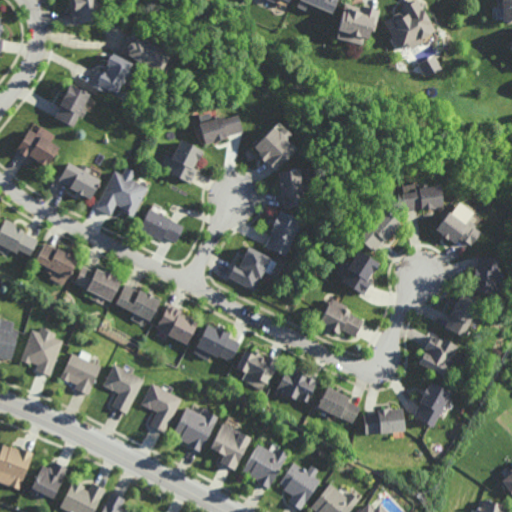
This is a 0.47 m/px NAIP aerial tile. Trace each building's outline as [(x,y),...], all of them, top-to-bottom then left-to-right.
[(72,24),(69,11),(69,9),(69,6),(67,0),(92,0),(95,19),(77,23),(72,24)] [(337,0),(332,13),(308,3),(305,10),(296,6),(298,0),(337,0)] [(417,0),(429,20),(430,20),(432,24),(434,23),(441,35),(425,44),(423,42),(410,49),(406,42),(398,47),(383,21),(402,10),(401,8),(415,0),(417,0)] [(511,0),(511,22),(506,22),(506,21),(502,21),(502,7),(497,7),(496,0),(511,0)] [(361,8),(362,4),(380,10),(373,31),(369,30),(366,38),(363,37),(360,45),(337,38),(338,32),(337,32),(341,21),(338,21),(341,11),(342,11),(345,3),(361,8)] [(159,72),(156,70),(138,62),(138,63),(130,59),(131,58),(125,55),(126,54),(120,51),(123,45),(124,45),(128,36),(129,37),(130,35),(131,32),(146,39),(171,52),(165,64),(170,67),(167,72),(166,75),(159,72)] [(129,65),(126,70),(127,71),(127,72),(134,76),(129,87),(128,86),(126,85),(121,83),(120,85),(119,84),(114,94),(104,89),(102,93),(98,91),(88,85),(95,71),(96,70),(103,73),(105,68),(106,67),(103,65),(103,64),(104,63),(102,63),(106,56),(107,57),(109,54),(129,65)] [(81,118),(76,116),(70,128),(53,119),(53,118),(54,115),(59,107),(57,106),(58,104),(62,96),(64,92),(67,85),(85,95),(86,95),(80,107),(85,110),(84,113),(81,118)] [(209,117),(216,115),(217,118),(218,118),(222,117),(223,119),(236,116),(240,130),(240,132),(228,136),(224,137),(224,139),(219,140),(212,142),(211,141),(203,143),(198,124),(200,123),(198,116),(208,113),(209,117)] [(287,134),(289,135),(284,141),(294,151),(273,172),(272,171),(263,162),(262,163),(260,161),(258,159),(256,157),(257,157),(256,155),(258,153),(252,147),(271,128),(271,129),(276,133),(281,128),(287,134)] [(45,141),(56,148),(57,149),(44,169),(35,163),(36,162),(34,161),(31,159),(29,157),(26,160),(25,160),(16,154),(14,152),(28,129),(29,130),(45,141)] [(196,160),(196,161),(195,160),(192,165),(191,167),(191,168),(196,171),(192,180),(190,183),(166,171),(167,169),(160,165),(165,155),(171,157),(174,152),(179,141),(200,151),(196,160)] [(77,170),(80,164),(88,169),(89,169),(86,174),(97,180),(98,181),(88,201),(79,196),(74,193),(67,190),(68,187),(57,181),(58,178),(66,164),(77,170)] [(130,180),(145,187),(146,187),(131,216),(122,212),(123,210),(121,209),(118,208),(119,206),(115,204),(110,215),(110,216),(108,215),(98,210),(95,208),(113,171),(121,175),(124,167),(134,172),(133,173),(130,180)] [(308,181),(308,184),(306,184),(307,191),(307,192),(301,193),(303,205),(283,209),(282,206),(281,197),(280,197),(279,195),(278,188),(278,185),(277,182),(277,181),(276,174),(297,170),(297,171),(306,169),(308,181)] [(424,190),(436,188),(439,210),(432,210),(432,211),(431,212),(429,212),(418,213),(417,211),(415,212),(403,213),(401,213),(398,197),(400,197),(399,188),(400,188),(412,186),(412,187),(418,187),(424,186),(424,190)] [(472,223),(471,224),(477,229),(466,242),(462,238),(460,239),(455,235),(451,239),(451,240),(445,235),(444,236),(440,232),(438,231),(438,230),(432,225),(444,210),(447,212),(453,205),(456,208),(455,209),(472,223)] [(157,214),(158,213),(159,213),(163,215),(162,217),(167,220),(168,219),(170,220),(171,220),(177,223),(182,226),(174,242),(172,241),(161,235),(158,239),(152,236),(146,233),(136,228),(140,220),(141,221),(147,209),(149,210),(157,214)] [(387,232),(386,231),(381,238),(373,248),(372,248),(357,235),(367,224),(363,221),(367,217),(368,217),(370,220),(375,214),(377,216),(379,213),(380,212),(381,214),(384,210),(396,219),(391,226),(391,227),(387,232)] [(289,215),(290,213),(299,217),(294,229),(285,248),(282,253),(263,244),(264,244),(268,234),(270,230),(269,230),(272,223),(270,222),(271,220),(272,218),(274,213),(278,215),(279,213),(280,213),(281,211),(289,215)] [(28,253),(19,248),(18,250),(17,251),(12,249),(11,251),(5,248),(3,253),(2,252),(0,251),(0,229),(5,218),(14,222),(16,223),(18,224),(17,225),(24,229),(23,232),(27,234),(35,238),(34,241),(28,253)] [(54,247),(54,246),(56,247),(65,251),(69,254),(75,256),(65,275),(64,275),(54,270),(52,274),(51,273),(43,269),(46,265),(33,259),(43,241),(47,243),(54,247)] [(273,266),(269,273),(262,269),(259,275),(252,289),(229,277),(226,276),(232,264),(232,263),(233,261),(234,262),(237,263),(241,256),(242,254),(242,253),(241,253),(246,244),(269,256),(268,257),(276,261),(273,266)] [(369,269),(368,268),(367,270),(369,271),(366,275),(366,277),(370,280),(369,283),(363,292),(360,291),(339,278),(341,275),(335,271),(337,268),(341,261),(346,264),(348,261),(357,247),(376,258),(369,269)] [(494,268),(500,268),(499,279),(501,279),(500,280),(500,287),(500,291),(491,291),(491,292),(467,290),(468,280),(468,277),(468,275),(470,275),(471,267),(471,266),(474,266),(474,257),(475,253),(495,255),(494,268)] [(91,270),(93,266),(96,267),(101,270),(102,269),(106,271),(111,274),(111,275),(119,279),(109,298),(108,300),(103,297),(102,298),(100,302),(90,297),(92,292),(84,287),(84,286),(73,281),(81,265),(84,266),(91,270)] [(136,290),(137,288),(144,292),(145,291),(148,293),(151,295),(152,296),(158,299),(151,314),(148,320),(134,313),(113,302),(123,283),(136,290)] [(477,301),(474,307),(470,314),(476,317),(471,326),(466,323),(466,324),(465,326),(460,334),(442,325),(443,324),(448,314),(449,313),(447,312),(451,305),(450,305),(451,303),(452,301),(454,298),(454,299),(458,291),(477,301)] [(355,332),(354,335),(340,327),(337,331),(331,328),(329,327),(329,326),(326,324),(325,324),(325,323),(318,319),(326,303),(330,295),(332,296),(335,298),(337,299),(346,304),(344,307),(349,309),(348,311),(363,319),(361,322),(355,332)] [(182,315),(182,314),(184,315),(185,316),(196,322),(195,325),(190,334),(186,341),(185,343),(184,343),(168,335),(166,334),(167,332),(159,329),(156,327),(167,304),(168,303),(180,309),(181,310),(179,314),(182,315)] [(0,317),(15,321),(13,328),(19,329),(11,359),(4,357),(4,358),(2,358),(0,357),(0,317)] [(214,327),(214,326),(216,327),(218,328),(219,327),(221,329),(229,332),(227,336),(229,336),(238,341),(240,342),(230,362),(217,356),(210,353),(209,355),(208,357),(207,359),(193,352),(196,346),(195,345),(206,323),(214,327)] [(53,332),(52,336),(61,339),(48,375),(47,374),(38,371),(37,370),(34,369),(36,363),(35,363),(28,361),(28,363),(19,360),(30,328),(36,330),(38,325),(48,328),(47,330),(53,332)] [(441,340),(442,338),(456,345),(450,357),(447,363),(450,365),(448,369),(444,376),(417,362),(423,351),(425,352),(427,349),(422,347),(423,345),(424,344),(428,336),(429,334),(441,340)] [(251,352),(252,349),(255,350),(258,352),(260,353),(260,354),(264,356),(265,353),(268,355),(277,359),(278,360),(267,383),(265,381),(261,389),(251,384),(251,383),(255,376),(245,371),(235,367),(244,349),(251,352)] [(86,393),(85,393),(75,388),(73,387),(72,387),(74,383),(72,382),(66,380),(66,381),(58,377),(70,352),(79,356),(86,359),(99,365),(86,393)] [(123,409),(139,377),(115,365),(107,382),(118,388),(110,402),(123,409)] [(297,371),(303,374),(303,373),(305,374),(315,378),(317,379),(311,391),(313,392),(308,402),(295,396),(294,398),(285,393),(284,393),(285,390),(277,386),(276,386),(285,368),(290,371),(292,367),(294,368),(296,369),(298,370),(297,371)] [(448,391),(449,392),(441,406),(442,407),(441,408),(431,426),(412,416),(414,414),(418,404),(420,402),(418,401),(421,395),(420,394),(421,392),(423,390),(424,387),(425,388),(429,381),(448,391)] [(159,427),(175,395),(151,383),(142,401),(153,406),(146,421),(159,427)] [(352,422),(339,415),(338,416),(331,413),(316,405),(317,403),(327,384),(335,389),(340,391),(348,396),(347,399),(348,400),(358,405),(360,406),(352,422)] [(203,416),(206,411),(207,411),(216,416),(209,429),(206,435),(198,451),(197,450),(189,446),(187,445),(185,444),(186,444),(186,442),(182,440),(180,439),(177,438),(178,437),(171,433),(184,406),(190,410),(203,416)] [(403,428),(403,430),(393,431),(378,433),(378,431),(364,433),(362,414),(365,414),(375,413),(375,409),(388,407),(389,409),(392,408),(400,407),(403,428)] [(232,468),(220,462),(224,454),(214,449),(217,442),(213,440),(222,424),(248,437),(232,468)] [(273,452),(276,447),(277,448),(286,453),(267,488),(266,487),(256,482),(255,481),(256,480),(250,477),(248,475),(247,474),(247,473),(241,469),(255,443),(259,445),(266,448),(267,449),(273,452)] [(10,446),(10,445),(12,446),(14,446),(20,449),(20,448),(21,448),(31,452),(17,487),(17,488),(8,485),(8,484),(9,484),(10,479),(0,475),(0,451),(3,444),(10,446)] [(302,468),(302,467),(305,469),(304,470),(306,470),(310,464),(317,469),(313,476),(319,480),(306,499),(305,501),(299,509),(298,508),(288,502),(287,501),(291,495),(285,491),(283,490),(282,489),(284,486),(278,482),(286,469),(288,467),(292,461),(302,468)] [(66,468),(61,477),(60,477),(50,498),(37,492),(29,488),(27,487),(35,471),(36,472),(40,464),(46,467),(47,466),(48,467),(50,467),(50,468),(53,462),(55,463),(65,468),(66,468)] [(511,496),(500,480),(505,476),(510,472),(508,470),(509,469),(511,466),(511,496)] [(86,490),(90,482),(93,483),(102,488),(103,489),(91,511),(67,511),(57,507),(71,479),(80,483),(82,484),(83,485),(82,488),(86,490)] [(345,496),(349,492),(349,491),(349,492),(357,498),(358,499),(347,511),(316,511),(309,507),(329,483),(337,490),(345,496)] [(126,511),(98,511),(109,492),(112,493),(121,498),(122,499),(118,506),(121,507),(127,511),(126,511)] [(504,511),(476,511),(478,500),(506,504),(504,511)] [(372,509),(372,508),(377,503),(385,511),(357,511),(366,503),(372,509)]
